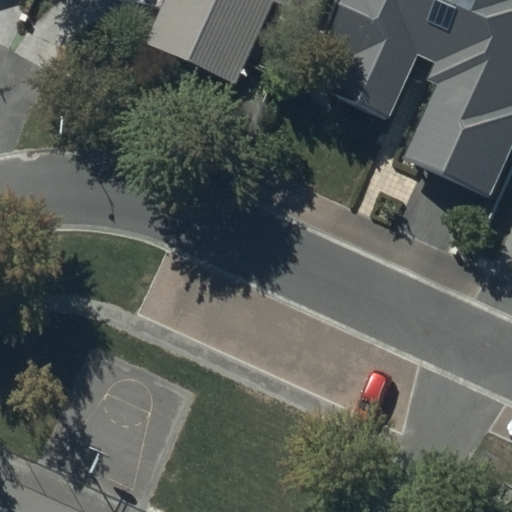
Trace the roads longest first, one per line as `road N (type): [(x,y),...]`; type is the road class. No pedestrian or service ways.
road 1 (residential): [(481,350),(180,213),(98,192),(0,198)]
road 2 (residential): [(407,511),(481,350)]
